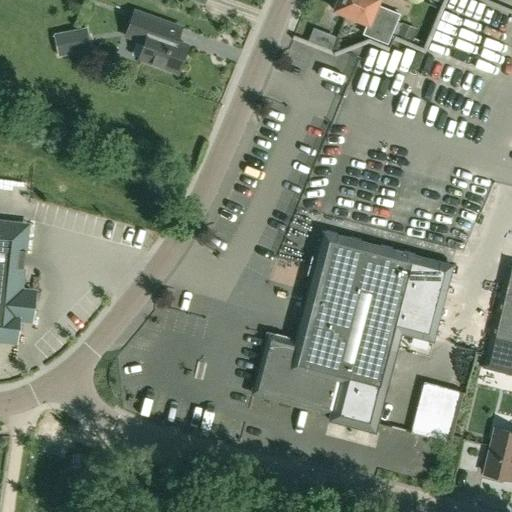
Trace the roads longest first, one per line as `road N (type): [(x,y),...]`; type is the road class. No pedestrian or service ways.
road 1 (tertiary): [(65,388),(158,279),(226,144),(284,0)]
road 2 (residential): [(428,511),(162,443),(101,421),(65,388)]
